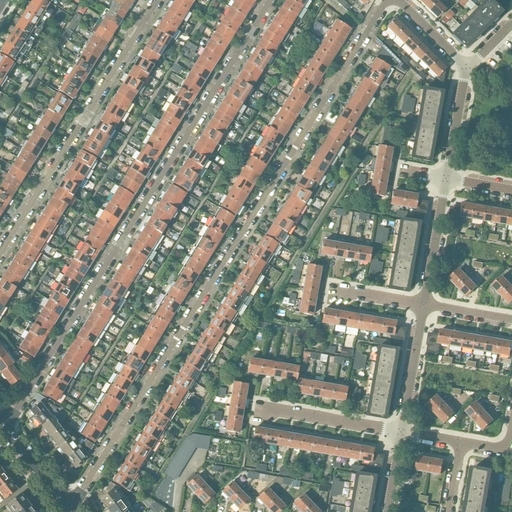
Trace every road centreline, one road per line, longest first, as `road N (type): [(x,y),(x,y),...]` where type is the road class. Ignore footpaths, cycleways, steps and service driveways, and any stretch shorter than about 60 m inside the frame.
road 1 (residential): [(387,0),(68,511)]
road 2 (residential): [(3,429),(269,0)]
road 3 (residential): [(157,0),(0,253)]
road 4 (residential): [(255,407),(401,433)]
road 5 (residential): [(401,433),(423,306)]
road 6 (residential): [(423,306),(445,180)]
